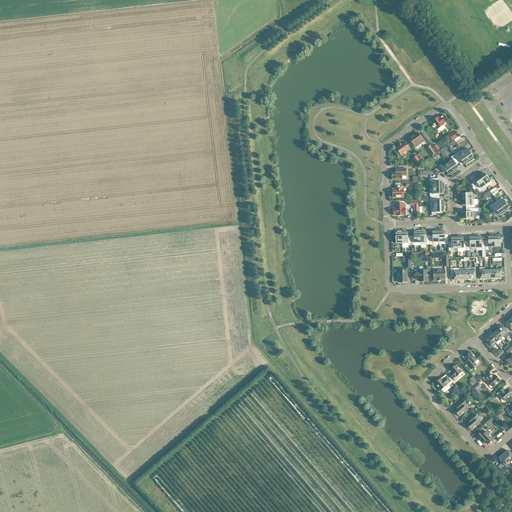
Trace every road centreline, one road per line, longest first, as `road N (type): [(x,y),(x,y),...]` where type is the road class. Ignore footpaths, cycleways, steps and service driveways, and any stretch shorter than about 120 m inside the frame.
road 1 (residential): [(486,159),(445,104),(384,145),(386,224)]
road 2 (residential): [(511,434),(485,457),(426,390),(425,382),(474,339)]
road 3 (residential): [(386,224),(390,288),(510,285)]
